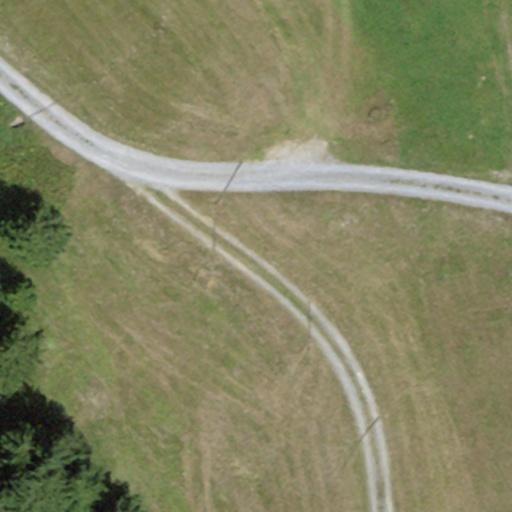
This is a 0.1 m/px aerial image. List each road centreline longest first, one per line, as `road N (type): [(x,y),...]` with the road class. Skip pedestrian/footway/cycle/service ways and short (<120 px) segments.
road 1 (track): [(511,204),(391,179),(206,177),(142,167),(86,147),(0,72)]
road 2 (track): [(142,167),(137,182),(305,307),(345,359),(365,411),(381,511)]
